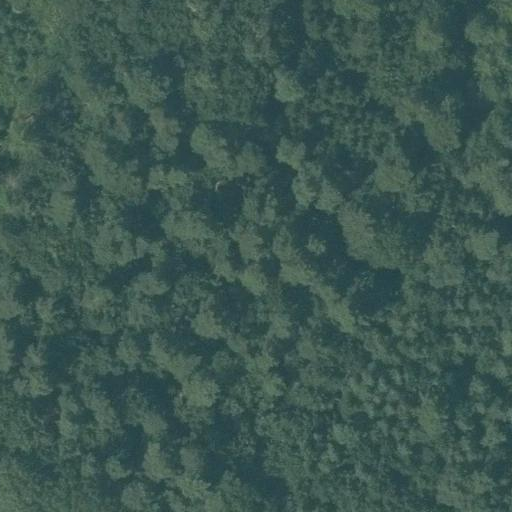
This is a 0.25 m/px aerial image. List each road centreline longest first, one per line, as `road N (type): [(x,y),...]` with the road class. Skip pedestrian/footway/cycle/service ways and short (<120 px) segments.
road 1 (track): [(511,102),(495,103),(253,511)]
road 2 (residential): [(88,511),(0,426)]
